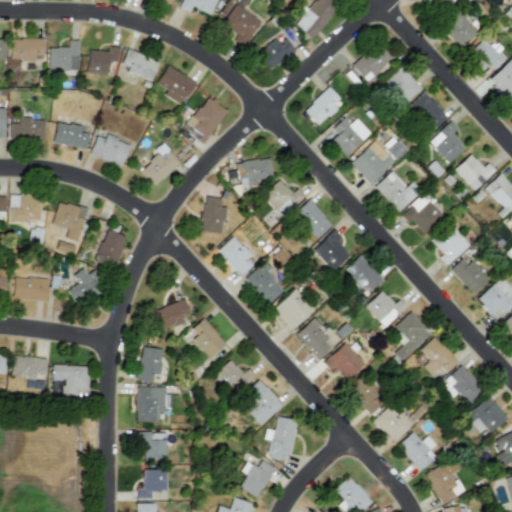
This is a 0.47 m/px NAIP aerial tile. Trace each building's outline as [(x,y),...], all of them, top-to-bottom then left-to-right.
[(213,0),(178,0),(175,6),(187,12),(189,6),(207,15),(213,0)] [(312,0),(304,8),(299,3),(293,9),(300,15),(292,23),(306,37),(339,4),(334,0),(312,0)] [(219,25),(235,32),(230,41),(243,47),(257,17),(223,1),(218,13),(223,16),(219,25)] [(458,48),(475,32),(456,11),(447,20),(450,23),(442,31),(458,48)] [(292,50),(280,34),(253,54),(264,70),(292,50)] [(42,38),(8,37),(7,59),(33,59),(33,55),(41,55),(42,38)] [(491,68),(504,56),(491,42),(487,46),(480,38),(464,54),(479,70),(486,63),(491,68)] [(76,39),(66,40),(66,47),(46,47),(47,71),(76,70),(76,39)] [(349,65),(364,81),(388,57),(374,42),(349,65)] [(104,74),(105,61),(115,61),(116,46),(106,46),(105,51),(86,49),(84,73),(104,74)] [(118,64),(126,67),(124,72),(148,81),(156,60),(124,48),(118,64)] [(484,80),(510,106),(511,104),(511,60),(508,56),(484,80)] [(165,90),(162,94),(178,104),(192,82),(164,65),(153,83),(165,90)] [(380,82),(400,103),(418,87),(397,65),(380,82)] [(315,125),(340,101),(326,86),(301,109),(315,125)] [(406,105),(431,130),(445,116),(419,91),(406,105)] [(224,109),(204,95),(182,126),(196,135),(193,138),(200,143),(224,109)] [(342,155),(367,132),(354,118),(347,124),(341,117),(329,128),(335,134),(328,140),(342,155)] [(7,122),(7,139),(42,139),(42,118),(15,118),(15,123),(7,122)] [(79,126),(53,121),(49,142),(82,149),(86,133),(78,131),(79,126)] [(445,162),(463,144),(443,124),(425,142),(445,162)] [(94,135),(86,153),(118,166),(127,144),(103,134),(102,138),(94,135)] [(403,150),(390,136),(379,145),(393,160),(403,150)] [(367,183),(391,161),(371,140),(347,162),(367,183)] [(151,186),(176,161),(166,150),(159,156),(156,152),(137,171),(151,186)] [(450,169),(470,190),(492,170),(485,162),(480,166),(467,153),(450,169)] [(270,178),(267,157),(233,162),(236,183),(270,178)] [(394,212),(417,190),(408,181),(403,186),(389,170),(370,187),(394,212)] [(511,201),(511,189),(496,173),(480,188),(502,211),(511,201)] [(289,192),(277,179),(259,195),(278,216),(301,195),(294,188),(289,192)] [(9,207),(18,207),(18,194),(37,195),(37,222),(9,222),(9,207)] [(406,223),(409,220),(422,234),(441,217),(419,194),(397,214),(406,223)] [(218,234),(223,206),(217,205),(218,198),(202,196),(196,231),(218,234)] [(328,223),(305,199),(291,212),(314,237),(328,223)] [(86,221),(63,211),(58,224),(69,228),(65,239),(77,244),(86,221)] [(511,231),(511,212),(503,220),(511,231)] [(446,262),(466,244),(448,223),(427,242),(446,262)] [(309,249),(329,270),(346,254),(334,240),(338,236),(331,228),(309,249)] [(123,236),(105,230),(101,241),(98,240),(94,252),(101,255),(99,261),(113,265),(123,236)] [(214,250),(237,275),(252,261),(229,236),(214,250)] [(340,268),(363,293),(379,279),(356,254),(340,268)] [(469,293),(484,279),(461,255),(447,269),(469,293)] [(264,304),(280,289),(263,270),(266,267),(260,260),(241,278),(264,304)] [(65,291),(78,308),(107,287),(94,270),(87,275),(81,267),(70,275),(76,283),(65,291)] [(10,297),(13,277),(25,279),(25,277),(46,280),(43,302),(10,297)] [(489,316),(497,308),(501,313),(511,302),(511,292),(497,277),(474,299),(489,316)] [(310,307),(290,288),(268,310),(289,330),(310,307)] [(400,309),(380,288),(361,305),(381,326),(400,309)] [(179,316),(187,313),(181,299),(150,310),(157,330),(181,321),(179,316)] [(511,310),(497,324),(511,339),(511,310)] [(407,311),(391,326),(400,335),(386,348),(398,361),(428,333),(407,311)] [(315,358),(325,347),(319,342),(323,337),(314,328),(319,323),(310,314),(290,334),(315,358)] [(222,342),(199,319),(188,329),(194,335),(189,339),(206,357),(222,342)] [(455,361),(431,336),(417,349),(427,359),(420,365),(429,374),(437,367),(443,372),(455,361)] [(361,362),(340,342),(320,362),(327,369),(331,365),(345,379),(361,362)] [(134,379),(150,381),(151,373),(157,374),(159,348),(137,346),(134,379)] [(11,355),(9,375),(32,378),(33,373),(42,374),(44,359),(11,355)] [(240,373),(227,359),(213,373),(232,394),(252,375),(245,368),(240,373)] [(467,403),(482,388),(457,364),(437,385),(450,397),(454,392),(467,403)] [(86,366),(86,389),(50,389),(50,365),(86,366)] [(366,414),(377,404),(372,398),(376,394),(359,375),(343,389),(366,414)] [(242,409),(257,425),(279,404),(256,379),(241,393),(249,402),(242,409)] [(133,421),(155,421),(155,409),(163,409),(162,386),(132,387),(133,421)] [(503,416),(486,394),(462,414),(480,435),(503,416)] [(390,442),(409,424),(389,402),(370,420),(390,442)] [(266,439),(263,456),(285,460),(293,420),(274,416),(271,430),(263,428),(261,438),(266,439)] [(511,468),(511,467),(511,429),(489,440),(500,465),(508,461),(511,468)] [(138,460),(163,460),(164,432),(139,431),(138,460)] [(417,440),(410,431),(394,444),(415,470),(432,456),(426,449),(433,444),(425,434),(417,440)] [(422,473),(438,503),(453,494),(450,488),(456,485),(449,472),(455,469),(450,458),(422,473)] [(236,486),(254,497),(272,467),(258,459),(254,466),(244,460),(237,471),(243,474),(236,486)] [(163,490),(163,469),(140,469),(140,487),(133,488),(134,497),(148,497),(148,490),(163,490)] [(511,509),(511,508),(511,473),(502,476),(511,509)] [(342,511),(351,504),(358,511),(369,500),(345,475),(330,489),(340,499),(334,504),(342,511)] [(246,511),(249,503),(230,496),(226,508),(215,504),(212,511),(246,511)] [(132,511),(153,511),(153,502),(132,503),(132,511)]
